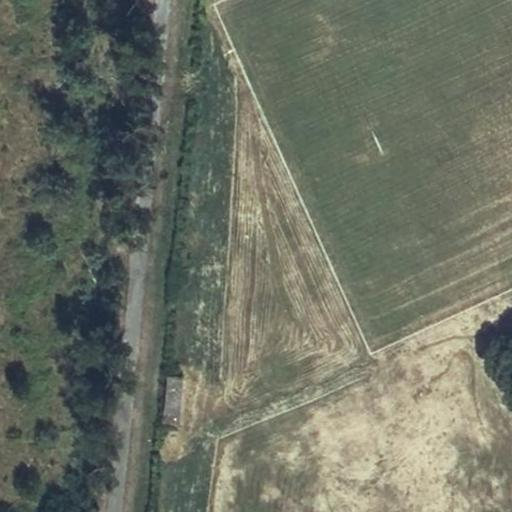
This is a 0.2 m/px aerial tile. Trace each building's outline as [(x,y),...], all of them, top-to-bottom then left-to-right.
[(232,132),(220,136),(228,165),(241,161),(232,132)] [(273,155),(244,169),(258,197),(286,183),(273,155)] [(204,246),(201,278),(234,280),(236,248),(204,246)] [(313,318),(343,308),(334,283),(304,293),(313,318)] [(444,357),(455,389),(485,379),(474,347),(444,357)] [(215,367),(214,397),(245,398),(246,368),(215,367)] [(168,375),(163,426),(176,428),(181,377),(168,375)] [(324,429),(295,433),(299,464),(328,460),(324,429)] [(434,507),(463,498),(455,472),(426,481),(434,507)]
